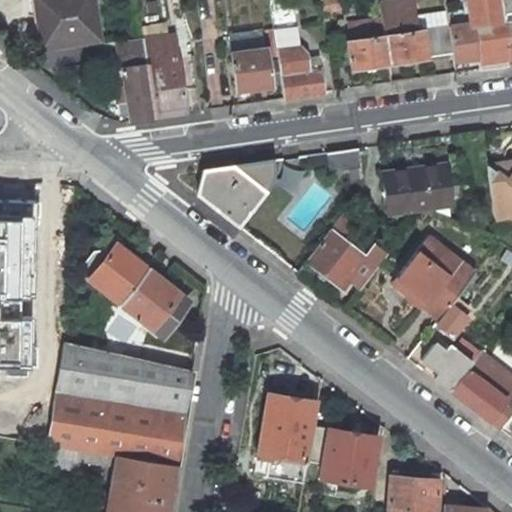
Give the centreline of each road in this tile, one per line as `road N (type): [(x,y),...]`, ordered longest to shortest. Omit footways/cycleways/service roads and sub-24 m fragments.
road 1 (unclassified): [(511,99),(105,162)]
road 2 (tertiary): [(227,258),(511,477)]
road 3 (residential): [(227,258),(188,511)]
road 4 (tertiary): [(105,162),(227,258)]
